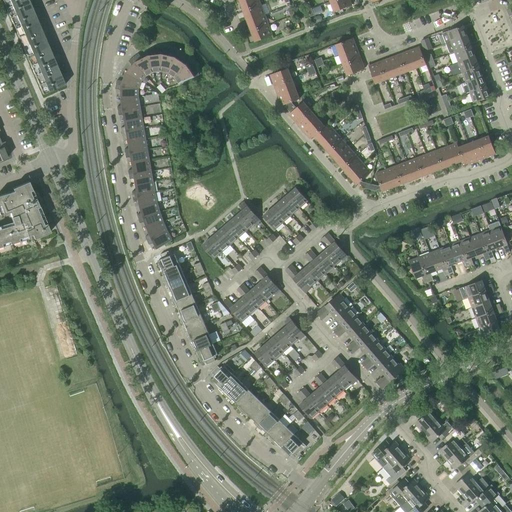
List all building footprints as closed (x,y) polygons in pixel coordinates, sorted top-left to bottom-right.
[(23,0),(6,8),(10,17),(32,8),(28,0),(23,0)] [(242,0),(240,1),(243,11),(261,5),(259,0),(242,0)] [(349,0),(334,0),(330,1),(334,12),(352,5),(349,0)] [(243,11),(247,21),(265,15),(261,5),(243,11)] [(320,6),(313,9),(315,15),(323,12),(320,6)] [(10,17),(14,27),(36,17),(32,8),(10,17)] [(247,21),(251,32),(268,25),(265,15),(247,21)] [(14,27),(18,37),(40,27),(36,17),(14,27)] [(268,25),(251,32),(255,42),(272,36),(268,25)] [(442,34),(446,44),(468,36),(464,25),(442,34)] [(18,37),(22,46),(44,37),(40,27),(18,37)] [(454,52),(471,46),(468,36),(446,44),(450,54),(454,52)] [(22,46),(26,56),(49,46),(44,37),(22,46)] [(335,45),(339,55),(357,48),(353,38),(335,45)] [(420,41),(424,51),(432,48),(428,38),(420,41)] [(26,56),(30,65),(53,56),(49,46),(26,56)] [(419,46),(409,50),(416,68),(426,64),(419,46)] [(454,52),(458,62),(475,56),(471,46),(454,52)] [(138,53),(133,57),(147,75),(152,72),(154,72),(159,71),(163,71),(167,72),(169,73),(175,77),(179,83),(199,74),(196,67),(190,69),(186,64),(175,57),(167,55),(167,48),(156,47),(156,54),(147,55),(142,58),(138,53)] [(339,55),(343,65),(361,59),(357,48),(339,55)] [(409,50),(399,54),(405,71),(416,68),(409,50)] [(399,54),(389,58),(395,75),(405,71),(399,54)] [(30,65),(35,75),(57,66),(53,56),(30,65)] [(458,62),(462,72),(479,66),(475,56),(458,62)] [(126,72),(141,82),(142,81),(146,76),(147,75),(133,57),(132,57),(129,61),(132,65),(126,72)] [(389,58),(379,62),(385,79),(395,75),(389,58)] [(361,59),(343,65),(347,76),(364,69),(361,59)] [(385,79),(379,62),(368,66),(375,83),(385,79)] [(35,75),(39,85),(61,75),(57,66),(35,75)] [(307,68),(309,76),(316,73),(313,66),(307,68)] [(462,72),(466,83),(483,76),(479,66),(462,72)] [(270,75),(274,86),(292,79),(288,68),(270,75)] [(117,80),(117,84),(139,89),(139,88),(141,82),(126,72),(123,80),(117,80)] [(61,75),(39,85),(43,94),(65,85),(61,75)] [(466,83),(461,85),(465,95),(470,93),(487,86),(483,76),(466,83)] [(274,86),(278,96),(295,89),(292,79),(274,86)] [(121,97),(121,99),(139,97),(139,96),(139,89),(117,84),(116,85),(116,89),(121,90),(121,97)] [(487,86),(470,93),(474,103),(491,97),(487,86)] [(284,105),(287,109),(294,105),(291,102),(299,99),(295,89),(278,96),(282,106),(284,105)] [(117,106),(118,111),(141,107),(139,97),(121,99),(122,105),(117,106)] [(449,101),(444,102),(448,114),(453,112),(449,101)] [(289,114),(296,123),(310,110),(303,102),(296,108),(294,105),(287,109),(291,113),(289,114)] [(123,114),(124,120),(142,117),(141,107),(118,111),(119,115),(123,114)] [(296,123),(303,131),(317,119),(310,110),(296,123)] [(121,127),(122,131),(144,127),(142,117),(124,120),(125,126),(121,127)] [(311,139),(314,136),(324,127),(317,119),(303,131),(311,139)] [(314,136),(321,144),(335,132),(328,124),(324,127),(314,136)] [(127,135),(128,141),(146,138),(144,127),(122,131),(123,136),(127,135)] [(321,144),(328,152),(342,140),(335,132),(321,144)] [(489,136),(479,140),(485,158),(496,154),(489,136)] [(125,149),(126,153),(148,149),(146,138),(128,141),(129,148),(125,149)] [(328,152),(335,160),(349,148),(342,140),(328,152)] [(479,140),(469,144),(475,161),(485,158),(479,140)] [(457,143),(447,147),(453,165),(463,161),(459,148),(457,143)] [(459,148),(463,161),(465,165),(475,161),(469,144),(459,148)] [(447,147),(437,151),(443,168),(453,165),(447,147)] [(335,160),(343,168),(356,156),(349,148),(335,160)] [(131,157),(132,163),(150,160),(148,149),(126,153),(127,158),(131,157)] [(437,151),(427,155),(433,172),(443,168),(437,151)] [(427,155),(416,159),(423,176),(433,172),(427,155)] [(343,168),(350,177),(364,165),(356,156),(343,168)] [(416,159),(406,163),(413,180),(423,176),(416,159)] [(129,170),(130,175),(152,171),(150,160),(132,163),(133,169),(129,170)] [(363,188),(369,190),(371,184),(363,183),(361,181),(371,173),(370,171),(374,167),(370,163),(366,167),(364,165),(350,177),(357,185),(359,183),(363,188)] [(406,163),(396,166),(403,184),(413,180),(406,163)] [(396,166),(386,170),(393,187),(403,184),(396,166)] [(371,184),(369,190),(376,191),(381,189),(382,191),(393,187),(386,170),(376,174),(380,187),(371,184)] [(135,179),(136,185),(154,181),(152,171),(130,175),(130,180),(135,179)] [(133,191),(133,196),(156,192),(154,181),(136,185),(137,190),(133,191)] [(39,207),(28,182),(12,189),(13,191),(0,195),(0,215),(9,212),(13,225),(0,229),(0,247),(2,247),(1,244),(9,242),(10,245),(19,242),(18,239),(26,237),(27,239),(28,239),(27,236),(32,235),(33,239),(49,232),(46,224),(43,225),(36,208),(39,207)] [(295,187),(287,194),(298,207),(307,200),(295,187)] [(138,199),(140,206),(160,201),(161,201),(160,199),(157,200),(156,192),(133,196),(134,200),(138,199)] [(287,194),(279,201),(290,215),(298,207),(287,194)] [(137,214),(138,219),(161,211),(158,203),(161,203),(160,201),(140,206),(141,213),(137,214)] [(279,201),(271,209),(282,222),(290,215),(279,201)] [(481,206),(484,213),(494,209),(491,202),(481,206)] [(243,211),(235,218),(246,232),(254,225),(255,226),(261,221),(245,203),(240,208),(243,211)] [(282,222),(271,209),(262,216),(274,229),(274,228),(282,237),(283,235),(276,227),(282,222)] [(144,222),(147,228),(164,221),(163,219),(161,211),(138,219),(140,223),(144,222)] [(235,218),(227,225),(238,239),(246,232),(235,218)] [(145,236),(147,241),(168,231),(167,229),(164,221),(147,228),(149,235),(145,236)] [(488,225),(490,229),(497,247),(503,245),(505,252),(509,250),(507,243),(499,221),(488,225)] [(227,225),(218,232),(230,246),(238,239),(227,225)] [(422,230),(424,235),(432,232),(430,226),(422,230)] [(490,229),(480,233),(489,258),(494,256),(491,249),(497,247),(490,229)] [(168,231),(147,241),(150,246),(155,243),(157,248),(173,240),(168,231)] [(218,232),(210,239),(222,253),(230,246),(218,232)] [(330,246),(322,253),(333,266),(341,259),(342,261),(348,256),(328,233),(322,238),(326,244),(327,243),(330,246)] [(480,233),(470,237),(476,255),(482,253),(485,260),(489,258),(480,233)] [(266,240),(270,244),(276,239),(272,234),(266,240)] [(300,234),(296,238),(300,242),(304,239),(300,234)] [(470,237),(460,241),(469,266),(473,264),(470,257),(476,255),(470,237)] [(222,253),(210,239),(202,246),(214,260),(222,253)] [(460,241),(450,245),(456,263),(462,260),(465,267),(469,266),(460,241)] [(450,245),(439,249),(449,274),(453,272),(451,265),(456,263),(450,245)] [(439,249),(429,252),(436,270),(442,268),(444,275),(449,274),(439,249)] [(310,250),(307,252),(313,258),(316,256),(310,250)] [(158,261),(163,271),(179,264),(174,254),(171,256),(169,251),(161,255),(163,259),(158,261)] [(313,258),(307,252),(304,255),(310,261),(313,258)] [(429,252),(419,256),(429,281),(433,279),(430,272),(436,270),(429,252)] [(322,253),(314,260),(325,273),(333,266),(322,253)] [(429,281),(419,256),(409,260),(415,278),(422,276),(424,283),(429,281)] [(314,260),(306,267),(318,280),(325,273),(314,260)] [(163,279),(165,282),(183,274),(179,264),(163,271),(166,278),(163,279)] [(318,280),(306,267),(298,274),(295,270),(296,269),(291,265),(285,270),(305,293),(310,288),(309,287),(318,280)] [(262,280),(254,287),(266,301),(266,300),(270,305),(272,304),(268,299),(274,294),(275,295),(280,290),(260,267),(254,272),(258,277),(259,277),(262,280)] [(168,284),(171,291),(188,284),(183,274),(165,282),(166,285),(168,284)] [(453,291),(457,301),(493,288),(492,284),(484,286),(482,280),(453,291)] [(347,287),(351,292),(357,287),(353,282),(347,287)] [(172,299),(173,302),(192,294),(188,284),(171,291),(174,298),(172,299)] [(243,284),(240,287),(258,308),(266,301),(254,287),(249,292),(243,284)] [(243,297),(238,301),(249,315),(258,308),(240,287),(237,289),(243,297)] [(468,298),(472,307),(490,300),(488,295),(495,292),(493,288),(463,299),(464,300),(468,298)] [(329,311),(336,319),(349,308),(343,300),(344,299),(339,293),(317,313),(322,319),(327,315),(326,314),(329,311)] [(177,304),(180,311),(196,304),(192,294),(173,302),(175,305),(177,304)] [(428,299),(430,305),(438,301),(436,295),(428,299)] [(249,315),(238,301),(233,306),(226,298),(223,301),(241,322),(249,315)] [(472,307),(476,317),(501,308),(499,304),(492,306),(490,300),(472,307)] [(180,319),(182,322),(201,314),(196,304),(180,311),(183,318),(180,319)] [(333,330),(336,333),(356,316),(349,308),(336,319),(341,324),(333,330)] [(476,317),(480,327),(497,321),(495,315),(503,312),(501,308),(476,317)] [(186,324),(189,331),(205,324),(201,314),(182,322),(183,325),(186,324)] [(346,330),(350,335),(363,324),(356,316),(336,333),(339,336),(346,330)] [(287,325),(281,331),(292,344),(299,338),(300,339),(305,335),(289,317),(284,321),(287,325)] [(220,325),(222,328),(233,324),(231,319),(225,322),(226,322),(220,325)] [(497,321),(480,327),(484,338),(502,332),(501,331),(509,328),(507,324),(500,326),(497,321)] [(233,324),(222,328),(224,332),(229,330),(227,326),(234,323),(233,324)] [(189,339),(190,342),(209,334),(205,324),(189,331),(191,338),(189,339)] [(347,347),(350,350),(370,332),(363,324),(350,335),(355,340),(347,347)] [(258,325),(254,329),(258,334),(260,332),(262,330),(258,325)] [(394,337),(399,332),(394,326),(389,331),(394,337)] [(210,333),(214,342),(221,339),(218,330),(210,333)] [(281,331),(272,338),(283,351),(292,344),(281,331)] [(360,346),(364,351),(378,340),(370,332),(350,350),(352,353),(360,346)] [(194,344),(197,351),(214,344),(209,334),(190,342),(192,345),(194,344)] [(272,338),(263,346),(275,359),(283,351),(272,338)] [(361,363),(364,366),(385,348),(378,340),(364,351),(369,356),(361,363)] [(214,344),(197,351),(201,361),(206,359),(208,364),(216,360),(214,356),(218,354),(214,344)] [(275,359),(263,346),(255,353),(266,366),(275,359)] [(374,363),(379,368),(392,357),(385,348),(364,366),(367,369),(374,363)] [(246,361),(252,356),(246,349),(240,353),(246,361)] [(311,356),(316,361),(322,355),(318,350),(311,356)] [(340,370),(332,377),(343,390),(352,383),(352,384),(358,379),(338,356),(332,362),(336,367),(337,366),(340,370)] [(392,357),(379,368),(386,376),(382,379),(381,378),(376,382),(381,388),(404,368),(400,363),(399,364),(392,357)] [(212,379),(220,387),(235,372),(227,364),(221,370),(218,366),(211,373),(215,376),(212,379)] [(258,364),(254,368),(249,372),(253,375),(256,371),(261,367),(258,364)] [(224,394),(226,397),(241,381),(233,374),(235,372),(220,387),(225,392),(224,394)] [(320,373),(317,376),(335,397),(343,390),(332,377),(327,381),(320,373)] [(321,386),(316,391),(327,404),(335,397),(317,376),(314,378),(321,386)] [(230,397),(235,402),(248,389),(241,381),(226,397),(229,399),(230,397)] [(304,387),(301,390),(319,411),(327,404),(316,391),(311,395),(304,387)] [(239,409),(241,412),(256,396),(248,389),(235,402),(241,407),(239,409)] [(319,411),(301,390),(298,393),(305,400),(299,405),(311,418),(319,411)] [(246,412),(251,417),(264,404),(256,396),(241,412),(244,414),(246,412)] [(415,424),(423,433),(438,420),(430,411),(434,407),(430,402),(421,411),(425,415),(415,424)] [(254,425),(257,427),(272,412),(264,404),(251,417),(256,423),(254,425)] [(296,417),(301,413),(298,410),(293,414),(294,414),(289,418),(292,421),(295,418),(296,417)] [(261,428),(266,433),(279,419),(272,412),(257,427),(259,430),(261,428)] [(270,440),(272,442),(287,427),(279,419),(266,433),(272,438),(270,440)] [(441,434),(445,438),(454,429),(447,421),(442,425),(438,420),(423,433),(431,442),(441,434)] [(309,434),(315,429),(309,421),(302,426),(309,434)] [(277,443),(282,448),(295,434),(287,427),(272,442),(275,445),(277,443)] [(439,451),(447,460),(461,447),(457,442),(465,435),(457,427),(454,430),(454,429),(445,438),(448,442),(439,451)] [(295,434),(282,448),(290,455),(293,452),(297,456),(303,449),(300,446),(303,442),(295,434)] [(372,454),(383,467),(403,450),(395,441),(385,450),(381,446),(372,454)] [(457,468),(461,472),(476,459),(483,453),(482,453),(489,447),(485,443),(479,449),(474,452),(466,443),(461,447),(447,460),(455,469),(457,468)] [(403,450),(383,467),(383,468),(391,477),(386,480),(390,485),(404,473),(401,468),(411,460),(403,450)] [(454,485),(462,494),(477,481),(473,476),(483,466),(476,459),(461,472),(464,477),(454,485)] [(394,511),(422,489),(414,479),(404,488),(400,483),(389,493),(391,497),(401,507),(394,511)] [(480,495),(484,499),(493,491),(490,487),(485,490),(477,481),(462,494),(470,504),(480,495)] [(422,489),(394,511),(421,511),(424,511),(420,506),(430,498),(422,489)] [(477,511),(496,511),(501,509),(493,500),(499,494),(495,490),(493,491),(484,499),(488,504),(477,511)] [(332,499),(331,500),(336,506),(337,505),(345,499),(340,493),(332,499)] [(348,500),(343,504),(349,511),(354,508),(348,500)] [(511,511),(511,509),(507,503),(501,509),(496,511),(511,511)]
